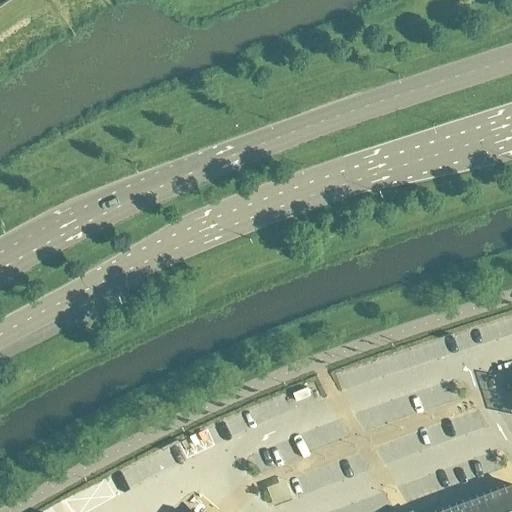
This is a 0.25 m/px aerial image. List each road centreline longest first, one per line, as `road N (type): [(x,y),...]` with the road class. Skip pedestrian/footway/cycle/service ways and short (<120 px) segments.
road 1 (secondary): [(511,59),(263,143),(0,270)]
road 2 (secondary): [(0,336),(248,216),(511,133)]
